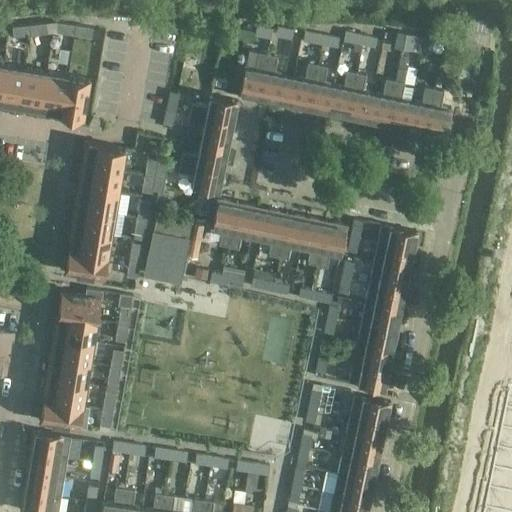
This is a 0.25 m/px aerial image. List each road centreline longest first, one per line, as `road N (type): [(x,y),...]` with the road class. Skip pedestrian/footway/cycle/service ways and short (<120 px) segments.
road 1 (residential): [(451,213),(462,159),(296,128),(287,183),(354,196)]
road 2 (residential): [(385,511),(451,213)]
road 3 (residential): [(465,511),(495,365)]
road 4 (residential): [(0,496),(22,351)]
